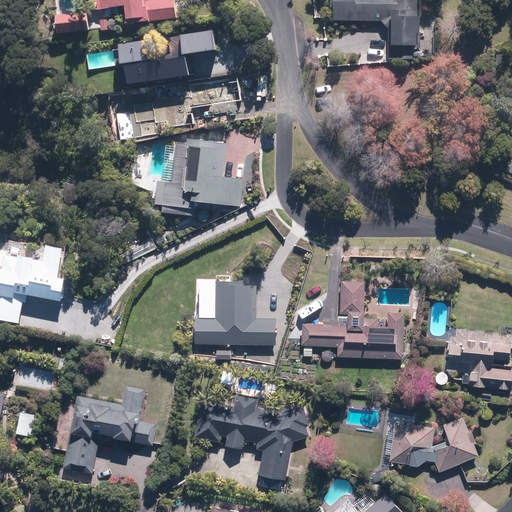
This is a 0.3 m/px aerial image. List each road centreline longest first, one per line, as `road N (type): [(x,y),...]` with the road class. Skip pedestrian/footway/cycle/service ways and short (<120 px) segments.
road 1 (residential): [(422,225),(326,227),(299,215),(284,181),(286,61)]
road 2 (residential): [(422,225),(369,199),(326,158),(286,61)]
